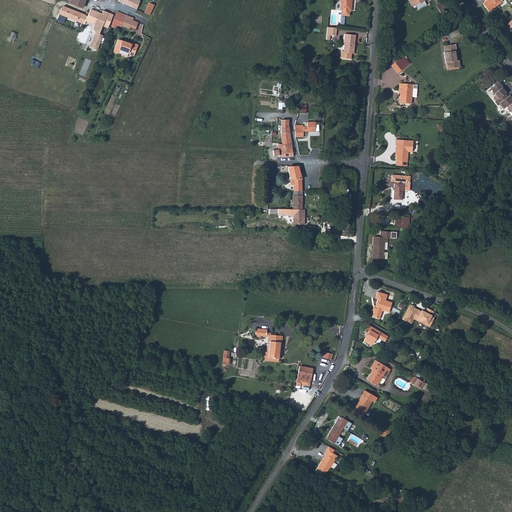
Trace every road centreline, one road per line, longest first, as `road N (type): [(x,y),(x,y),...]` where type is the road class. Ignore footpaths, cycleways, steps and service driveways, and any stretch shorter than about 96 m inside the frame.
road 1 (unclassified): [(355,272),(376,0)]
road 2 (unclassified): [(251,511),(337,369),(355,272)]
road 3 (unclassified): [(511,328),(355,272)]
road 4 (track): [(109,6),(217,63)]
